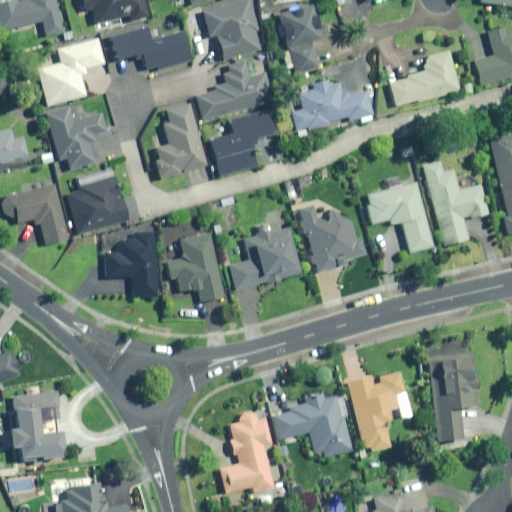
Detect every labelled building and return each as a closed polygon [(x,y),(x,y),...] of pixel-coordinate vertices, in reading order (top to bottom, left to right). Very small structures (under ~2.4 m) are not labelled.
[(0,37),(38,29),(40,37),(58,32),(50,0),(13,0),(0,3),(0,37)] [(77,0),(81,12),(87,11),(92,27),(123,18),(125,24),(144,19),(138,0),(77,0)] [(245,0),(198,12),(205,38),(211,36),(218,61),(264,49),(251,0),(245,0)] [(511,0),(476,0),(476,4),(511,8),(511,0)] [(275,14),(270,15),(276,40),(279,50),(316,41),(314,34),(307,6),(275,14)] [(511,77),(511,29),(501,32),(499,27),(482,31),(489,57),(471,61),(477,86),(511,77)] [(136,55),(140,71),(152,68),(153,72),(186,62),(177,32),(144,41),(141,29),(104,39),(111,62),(136,55)] [(100,65),(94,40),(54,50),(57,64),(34,70),(43,106),(83,96),(78,76),(84,74),(83,69),(100,65)] [(316,67),(310,46),(282,53),(287,75),(316,67)] [(419,73),(404,77),(384,82),(387,94),(390,106),(457,89),(460,88),(452,57),(446,58),(444,49),(414,56),(417,67),(419,73)] [(245,78),(241,61),(221,67),(222,72),(217,74),(219,84),(210,87),(212,91),(191,96),(197,121),(272,102),(266,77),(265,73),(245,78)] [(289,111),(294,131),(304,128),(304,131),(327,125),(326,122),(344,118),(346,123),(369,117),(362,92),(346,96),(344,90),(338,92),(336,83),(326,85),(325,79),(306,84),(308,91),(291,96),(295,110),(289,111)] [(159,179),(203,166),(200,156),(203,155),(190,111),(187,112),(185,104),(159,112),(162,123),(156,124),(160,137),(151,139),(154,147),(150,148),(153,160),(149,161),(155,180),(159,179)] [(73,120),(69,105),(44,112),(57,159),(66,157),(69,168),(94,162),(89,141),(95,140),(93,132),(104,130),(100,113),(73,120)] [(254,156),(251,143),(272,137),(264,109),(221,121),(225,134),(204,140),(209,160),(214,178),(250,169),(248,158),(254,156)] [(0,163),(28,157),(23,136),(11,139),(9,130),(0,132),(0,163)] [(511,134),(489,139),(506,215),(502,215),(506,234),(511,232),(511,134)] [(397,151),(400,160),(414,156),(411,146),(397,151)] [(42,162),(52,160),(50,152),(40,154),(42,162)] [(485,215),(477,182),(470,183),(466,166),(441,172),(438,159),(419,163),(439,248),(464,242),(458,218),(466,216),(467,219),(485,215)] [(52,161),(44,163),(45,170),(53,167),(52,161)] [(107,170),(106,170),(72,178),(75,191),(62,194),(72,236),(123,223),(116,196),(114,197),(110,180),(107,170)] [(363,206),(368,225),(384,221),(386,226),(397,223),(405,255),(432,248),(413,181),(363,195),(366,205),(363,206)] [(66,239),(53,183),(4,195),(0,200),(0,206),(1,212),(10,217),(14,216),(16,221),(32,217),(33,224),(38,222),(43,244),(66,239)] [(323,202),(312,204),(296,209),(313,274),(342,266),(341,261),(363,256),(358,238),(353,239),(348,224),(332,208),(325,210),(323,202)] [(287,228),(285,228),(239,239),(244,261),(224,266),(230,290),(255,284),(254,277),(287,270),(288,275),(296,273),(298,273),(294,256),(287,228)] [(129,237),(124,237),(116,247),(116,251),(103,252),(104,277),(129,276),(131,298),(156,296),(152,230),(129,232),(129,237)] [(206,234),(176,240),(179,251),(173,253),(175,258),(162,261),(165,279),(170,278),(174,295),(191,291),(194,302),(218,297),(206,234)] [(474,407),(473,397),(477,396),(473,350),(468,351),(468,342),(439,345),(440,359),(423,361),(432,442),(458,440),(455,409),(474,407)] [(0,381),(17,374),(7,351),(0,353),(0,381)] [(368,380),(366,373),(343,379),(360,448),(365,446),(367,453),(387,447),(383,431),(389,421),(388,415),(400,411),(398,405),(396,405),(394,395),(401,393),(396,373),(368,380)] [(52,406),(50,393),(9,396),(12,426),(8,426),(10,446),(14,446),(14,451),(10,451),(11,460),(36,458),(36,460),(58,458),(56,432),(35,434),(32,408),(52,406)] [(299,404),(285,407),(286,412),(269,416),(275,440),(305,433),(310,453),(318,451),(320,458),(351,450),(340,407),(336,408),(333,396),(320,399),(319,394),(298,400),(299,404)] [(256,420),(255,414),(248,410),(241,412),(237,418),(238,421),(228,424),(232,438),(227,439),(230,453),(236,452),(239,462),(218,467),(224,492),(251,485),(253,491),(273,486),(262,443),(269,442),(264,418),(256,420)] [(123,511),(123,505),(106,507),(105,503),(97,504),(95,485),(68,488),(69,491),(62,492),(63,501),(58,501),(59,511),(123,511)] [(401,500),(399,493),(370,501),(373,511),(369,511),(428,511),(428,508),(412,511),(408,511),(405,499),(401,500)]
